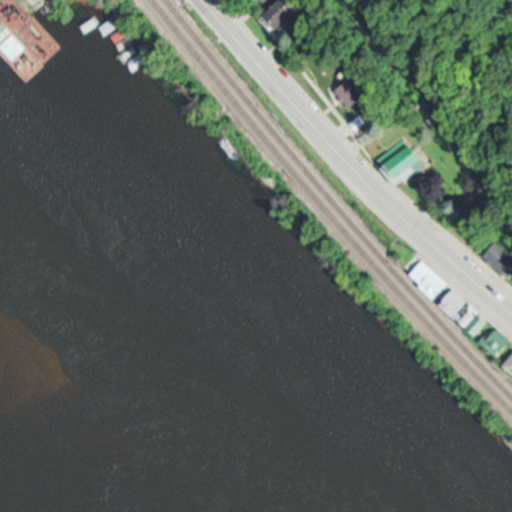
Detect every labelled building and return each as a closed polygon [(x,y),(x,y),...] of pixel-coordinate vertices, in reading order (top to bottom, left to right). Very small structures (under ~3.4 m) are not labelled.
[(285,24),(308,2),(306,0),(280,0),(271,10),(285,24)] [(351,107),(366,96),(352,77),(337,88),(351,107)] [(425,157),(411,143),(391,162),(405,176),(425,157)] [(510,275),(511,272),(511,260),(492,245),(484,255),(510,275)] [(468,305),(453,291),(441,303),(455,318),(468,305)] [(490,321),(483,313),(472,323),(480,331),(490,321)] [(510,344),(497,332),(489,342),(502,353),(510,344)]
